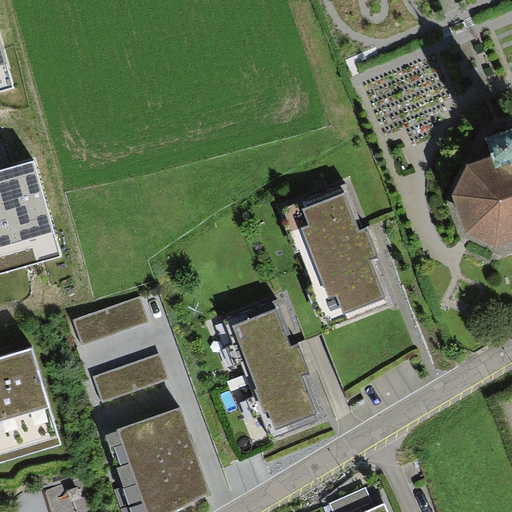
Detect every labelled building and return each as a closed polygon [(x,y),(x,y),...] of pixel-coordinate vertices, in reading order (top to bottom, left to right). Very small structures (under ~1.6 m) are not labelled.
[(0,24),(0,95),(19,90),(0,24)] [(468,165),(453,195),(467,234),(496,248),(511,242),(511,127),(485,138),(491,156),(468,165)] [(37,162),(0,172),(0,284),(67,265),(37,162)] [(348,187),(283,212),(329,330),(394,305),(348,187)] [(150,324),(141,298),(75,321),(84,347),(150,324)] [(278,303),(224,324),(270,444),(324,424),(278,303)] [(0,459),(58,442),(29,348),(0,356),(0,459)] [(160,356),(97,379),(105,402),(168,380),(160,356)] [(181,411),(118,432),(146,511),(182,511),(210,496),(181,411)] [(341,511),(373,499),(366,483),(330,499),(335,511),(341,511)] [(55,511),(95,511),(88,486),(51,496),(55,511)] [(393,511),(385,494),(344,511),(393,511)]
